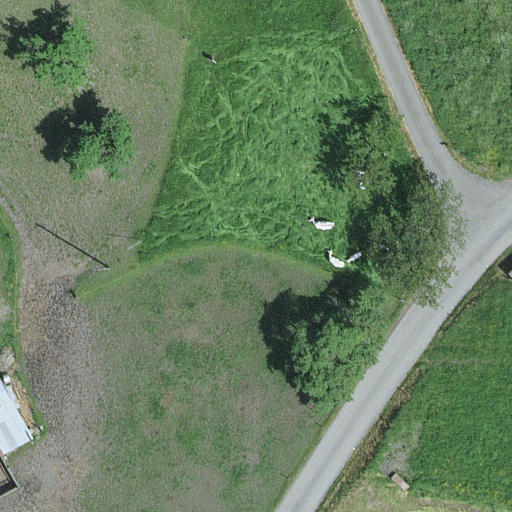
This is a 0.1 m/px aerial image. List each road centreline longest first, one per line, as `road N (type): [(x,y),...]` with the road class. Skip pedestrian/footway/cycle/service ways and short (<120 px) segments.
road 1 (tertiary): [(290,511),(478,246)]
road 2 (unclassified): [(478,246),(360,0)]
